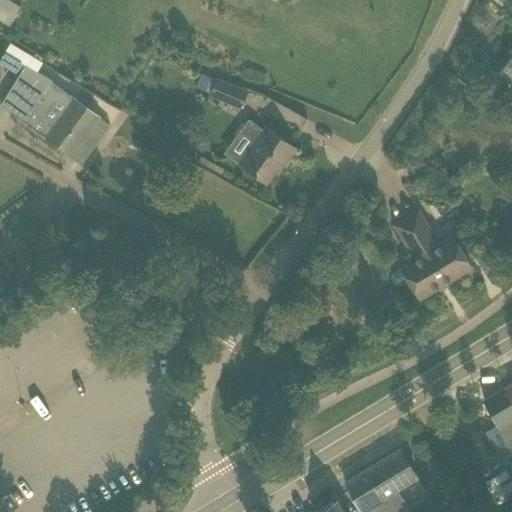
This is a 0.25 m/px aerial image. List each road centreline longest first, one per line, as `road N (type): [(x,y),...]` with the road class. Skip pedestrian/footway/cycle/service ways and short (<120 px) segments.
road 1 (residential): [(262,291),(410,92),(457,0)]
road 2 (tertiary): [(221,510),(511,335)]
road 3 (residential): [(262,291),(0,145)]
road 4 (residential): [(221,510),(207,397),(214,367),(262,291)]
